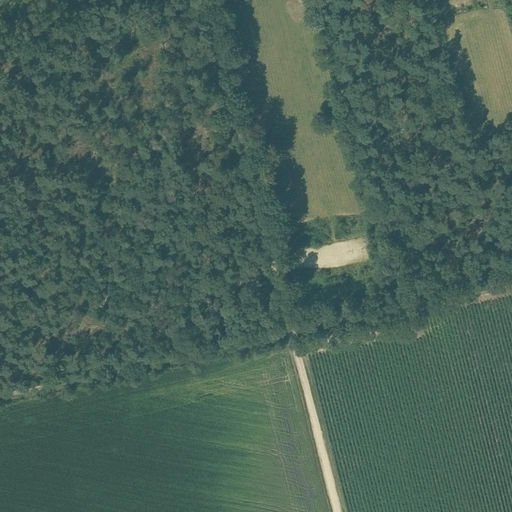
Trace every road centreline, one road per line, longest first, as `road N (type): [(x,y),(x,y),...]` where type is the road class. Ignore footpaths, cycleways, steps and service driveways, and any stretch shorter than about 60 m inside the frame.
road 1 (track): [(292,336),(204,0)]
road 2 (track): [(292,336),(0,396)]
road 3 (track): [(511,289),(292,336)]
road 4 (track): [(336,511),(292,336)]
